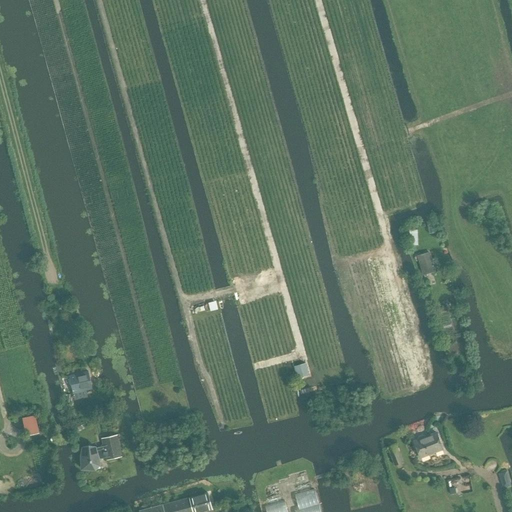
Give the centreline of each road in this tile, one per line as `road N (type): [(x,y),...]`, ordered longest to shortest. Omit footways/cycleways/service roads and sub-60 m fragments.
road 1 (track): [(160,386),(55,0)]
road 2 (track): [(304,362),(202,0)]
road 3 (track): [(399,289),(315,0)]
